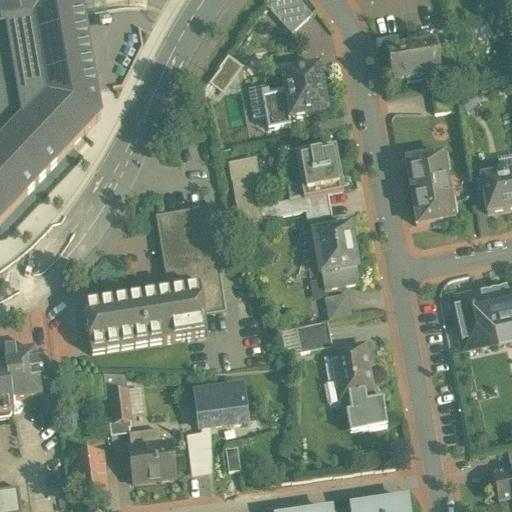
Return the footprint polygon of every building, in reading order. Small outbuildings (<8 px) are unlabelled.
[(0,0),(0,226),(100,121),(80,1),(79,0),(0,0)] [(313,18),(295,0),(270,0),(265,8),(292,38),(313,18)] [(435,45),(386,54),(392,87),(407,84),(407,88),(425,85),(425,81),(441,78),(439,70),(452,68),(449,50),(436,53),(435,45)] [(230,58),(211,85),(225,95),(244,68),(230,58)] [(320,68),(280,76),(283,91),(289,123),(328,116),(320,68)] [(283,91),(261,95),(268,133),(290,129),(289,123),(283,91)] [(454,91),(431,94),(435,117),(457,114),(454,91)] [(342,116),(314,121),(317,134),(344,130),(342,116)] [(324,148),(304,152),(305,160),(296,162),(296,164),(292,165),(296,184),(287,186),(291,204),(303,202),(327,198),(343,195),(335,155),(326,157),(324,148)] [(412,196),(446,190),(446,178),(448,178),(444,157),(405,164),(408,181),(410,181),(412,196)] [(291,204),(258,210),(253,181),(259,180),(256,163),(255,163),(255,164),(229,168),(232,185),(233,185),(237,210),(238,210),(240,227),(305,214),(303,202),(291,204)] [(468,173),(461,175),(464,186),(469,185),(468,173)] [(511,175),(482,180),(487,216),(511,211),(511,175)] [(446,190),(412,196),(415,210),(413,211),(416,228),(456,222),(452,201),(450,201),(446,190)] [(327,198),(303,202),(305,214),(307,226),(331,221),(327,198)] [(154,295),(83,307),(91,358),(207,339),(202,304),(222,301),(208,213),(157,221),(157,223),(168,293),(154,295)] [(350,230),(313,236),(321,278),(322,278),(325,295),(359,288),(356,271),(357,271),(350,230)] [(511,289),(452,303),(463,353),(494,346),(490,327),(511,322),(511,289)] [(347,298),(325,302),(329,325),(352,321),(347,298)] [(328,326),(296,333),(301,357),(333,351),(328,326)] [(363,349),(331,356),(336,384),(339,403),(340,403),(348,401),(349,401),(349,403),(363,400),(363,398),(372,397),(363,349)] [(0,511),(21,511),(19,492),(0,494),(0,418),(14,416),(13,406),(36,403),(36,400),(39,396),(42,396),(36,353),(5,358),(5,357),(3,358),(4,365),(2,366),(1,364),(0,364),(0,511)] [(90,377),(66,378),(66,392),(90,391),(90,377)] [(103,377),(90,377),(90,391),(91,403),(106,401),(105,395),(103,377)] [(125,379),(103,377),(105,395),(109,395),(113,427),(109,427),(111,439),(129,437),(129,431),(132,431),(131,425),(125,379)] [(336,384),(326,386),(330,409),(340,407),(340,403),(339,403),(336,384)] [(242,391),(195,397),(198,422),(199,422),(200,433),(246,427),(244,416),(245,416),(242,391)] [(363,400),(349,403),(349,401),(348,401),(351,415),(346,416),(350,438),(367,435),(367,434),(387,430),(382,403),(373,405),(372,397),(363,398),(363,400)] [(159,433),(129,437),(131,451),(161,447),(159,433)] [(204,437),(188,439),(190,458),(206,456),(204,437)] [(131,451),(128,452),(133,488),(160,484),(161,485),(172,484),(171,483),(176,482),(171,446),(161,447),(131,451)] [(237,452),(226,453),(229,476),(240,474),(237,452)] [(102,456),(71,460),(77,501),(108,497),(102,456)] [(511,473),(511,474),(493,477),(498,507),(500,506),(499,504),(511,502),(511,473)] [(409,511),(408,499),(347,508),(347,511),(409,511)]
